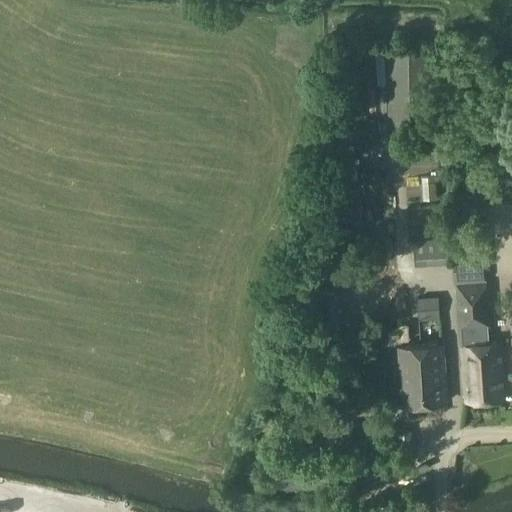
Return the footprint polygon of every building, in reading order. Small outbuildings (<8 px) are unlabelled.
[(436,240),(415,240),(415,264),(436,264),(436,240)] [(483,284),(457,285),(465,401),(503,398),(499,342),(487,343),(483,284)] [(410,293),(411,317),(433,316),(431,291),(410,293)] [(445,401),(442,344),(400,347),(403,404),(445,401)] [(368,412),(367,392),(343,391),(342,413),(368,412)] [(367,392),(368,412),(368,413),(378,413),(378,392),(367,391),(367,392)] [(336,454),(305,454),(275,454),(275,486),(336,486),(336,454)] [(351,467),(351,480),(374,481),(374,468),(351,467)]
